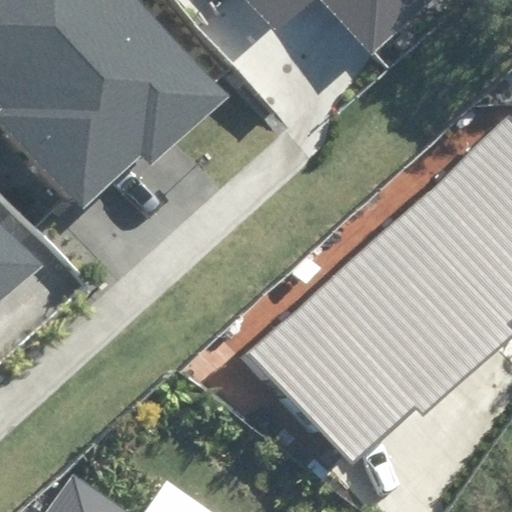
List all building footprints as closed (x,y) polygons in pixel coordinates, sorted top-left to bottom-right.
[(0,109),(0,122),(80,209),(140,154),(148,163),(226,91),(142,0),(0,0),(0,103),(3,107),(0,109)] [(250,0),(275,28),(307,0),(324,0),(372,54),(432,0),(250,0)] [(511,116),(247,352),(349,465),(415,406),(424,416),(511,337),(511,329),(506,323),(511,318),(511,116)] [(0,300),(39,264),(0,221),(0,300)] [(126,511),(74,476),(48,511),(126,511)]
